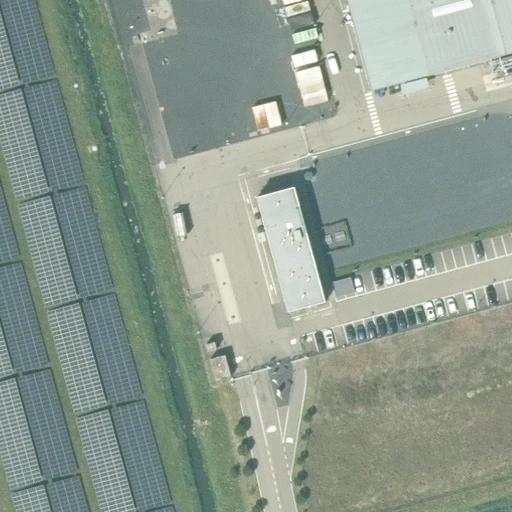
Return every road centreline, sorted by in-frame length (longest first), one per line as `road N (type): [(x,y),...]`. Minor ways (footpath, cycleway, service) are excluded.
road 1 (unknown): [(280,475),(223,176),(228,163),(511,89)]
road 2 (unknown): [(280,475),(312,327),(349,309),(511,268)]
